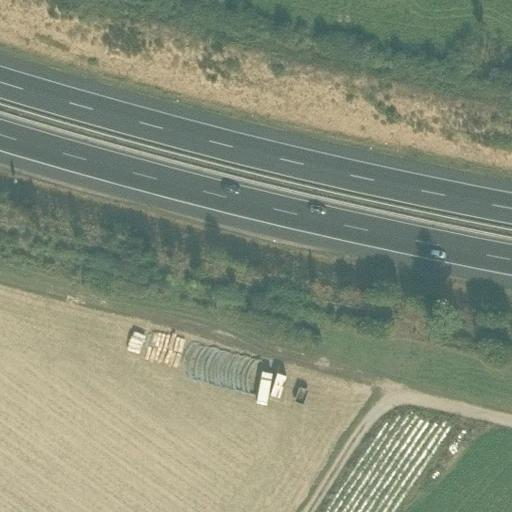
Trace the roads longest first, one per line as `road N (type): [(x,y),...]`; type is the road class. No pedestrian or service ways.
road 1 (motorway): [(511,205),(339,168),(0,76)]
road 2 (motorway): [(0,128),(511,257)]
road 3 (track): [(0,276),(387,382),(384,397)]
road 4 (track): [(511,420),(384,397),(308,511)]
